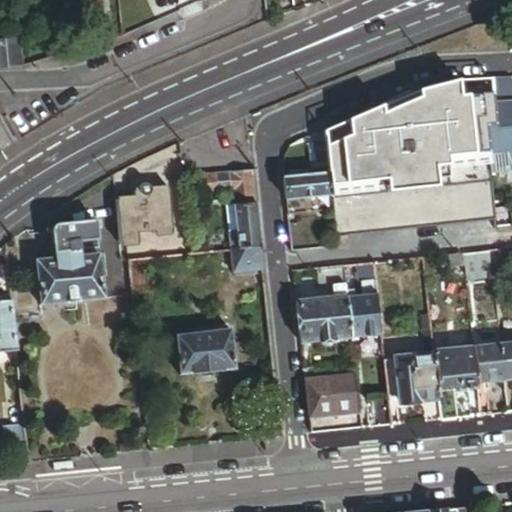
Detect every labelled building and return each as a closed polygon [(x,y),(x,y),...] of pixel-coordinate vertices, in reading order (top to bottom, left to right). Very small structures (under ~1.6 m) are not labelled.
[(20,41),(4,43),(6,66),(23,66),(20,41)] [(504,80),(492,80),(492,83),(493,96),(505,95),(504,80)] [(494,205),(486,128),(496,127),(493,96),(492,83),(458,85),(458,82),(350,125),(350,128),(325,138),(329,177),(331,196),(332,212),(335,239),(496,222),(494,205)] [(256,203),(253,172),(205,176),(206,195),(233,192),(234,205),(256,203)] [(286,201),(331,196),(329,177),(284,182),(286,201)] [(134,197),(115,200),(120,245),(139,244),(138,231),(154,229),(155,234),(174,232),(169,187),(152,188),(152,187),(151,187),(151,186),(150,185),(150,184),(149,184),(148,183),(147,183),(146,183),(145,183),(144,183),(143,183),(142,183),(141,184),(140,184),(140,185),(139,186),(138,187),(138,188),(138,189),(138,190),(133,190),(134,197)] [(287,216),(332,212),(331,196),(286,201),(287,216)] [(260,249),(256,203),(234,205),(226,206),(231,252),(260,249)] [(511,231),(510,217),(508,203),(494,205),(496,222),(497,232),(511,231)] [(79,252),(78,243),(97,241),(94,222),(56,226),(53,228),(51,230),(51,235),(54,261),(58,261),(58,259),(74,258),(74,259),(80,258),(79,252)] [(207,240),(189,242),(190,256),(208,255),(207,240)] [(97,241),(78,243),(79,252),(98,250),(97,241)] [(262,271),(260,249),(231,252),(233,274),(262,271)] [(511,278),(511,250),(499,252),(502,279),(511,278)] [(489,253),(462,255),(463,265),(465,282),(492,279),(489,253)] [(462,255),(448,257),(450,268),(463,265),(462,255)] [(54,261),(35,263),(40,307),(64,305),(64,306),(71,305),(77,304),(77,303),(102,301),(97,256),(80,258),(74,259),(74,258),(58,259),(58,261),(54,261)] [(150,261),(130,263),(131,272),(151,270),(150,261)] [(374,277),(372,265),(363,266),(365,278),(367,278),(374,277)] [(345,287),(343,268),(321,270),(323,289),(333,288),(345,287)] [(368,283),(359,284),(360,298),(376,296),(374,282),(368,283)] [(346,298),(345,287),(333,288),(334,299),(346,298)] [(380,336),(376,296),(360,298),(347,299),(351,339),(380,336)] [(347,299),(346,298),(334,299),(296,303),(301,344),(351,339),(347,299)] [(0,354),(15,353),(10,303),(0,303),(0,354)] [(428,317),(419,318),(421,332),(430,331),(428,317)] [(230,331),(175,337),(179,376),(234,371),(230,331)] [(432,352),(430,331),(421,332),(423,354),(426,357),(432,357),(432,352)] [(511,381),(511,343),(499,345),(503,383),(511,381)] [(503,383),(499,345),(471,348),(475,386),(503,383)] [(475,386),(471,348),(432,352),(432,357),(436,391),(453,389),(475,387),(475,386)] [(436,391),(432,357),(426,357),(410,359),(409,354),(396,355),(396,360),(382,362),(386,397),(386,399),(398,398),(399,405),(421,403),(420,401),(437,400),(436,391)] [(310,435),(360,430),(354,376),(304,381),(310,435)] [(439,422),(456,420),(453,389),(436,391),(437,400),(439,422)] [(389,427),(386,399),(386,397),(367,399),(370,429),(389,427)] [(258,399),(260,421),(272,420),(271,402),(268,398),(258,399)] [(426,423),(439,422),(437,400),(420,401),(421,403),(422,417),(426,423)] [(260,421),(261,439),(280,437),(279,420),(272,420),(260,421)] [(4,448),(8,448),(25,446),(23,426),(2,428),(4,448)] [(10,465),(27,463),(25,446),(8,448),(10,465)]
